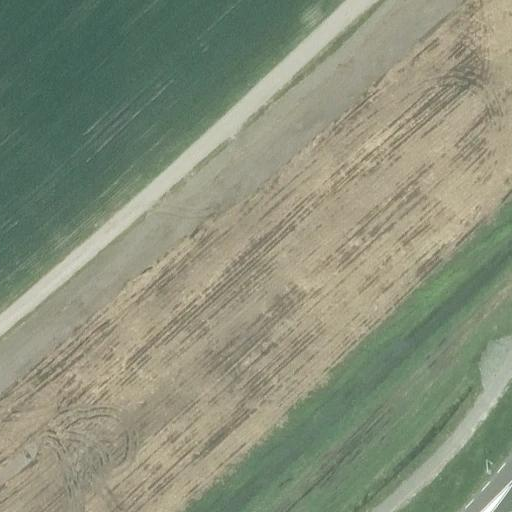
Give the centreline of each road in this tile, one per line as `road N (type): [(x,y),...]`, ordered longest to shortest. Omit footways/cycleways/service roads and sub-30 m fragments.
road 1 (unclassified): [(0,322),(357,0)]
road 2 (unclassified): [(381,511),(446,449),(511,359)]
